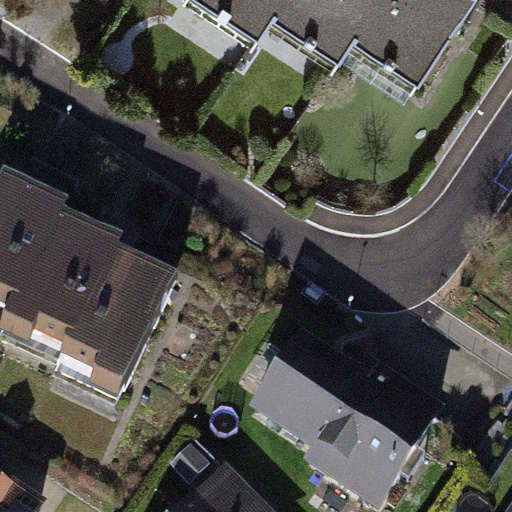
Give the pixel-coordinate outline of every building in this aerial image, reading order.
[(222,0),(268,32),(280,15),(343,60),(367,28),(424,69),(473,0),(222,0)] [(16,197),(0,223),(0,341),(126,416),(194,301),(16,197)] [(448,417),(309,342),(258,435),(397,510),(448,417)] [(252,511),(224,484),(196,511),(252,511)] [(27,511),(0,493),(0,511),(27,511)]
